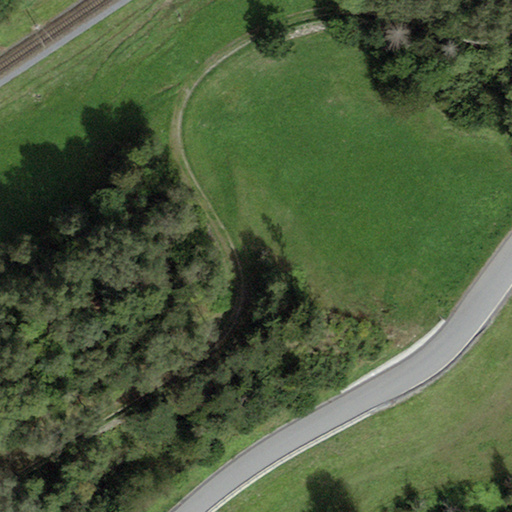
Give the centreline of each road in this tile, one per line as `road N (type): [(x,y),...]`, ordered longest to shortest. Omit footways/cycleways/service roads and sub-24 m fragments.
road 1 (track): [(0,477),(194,356),(233,314),(238,267),(179,149),(185,98),(212,62),(295,19),(376,4),(511,26)]
road 2 (tertiary): [(511,265),(458,344),(417,380),(302,433),(191,511)]
